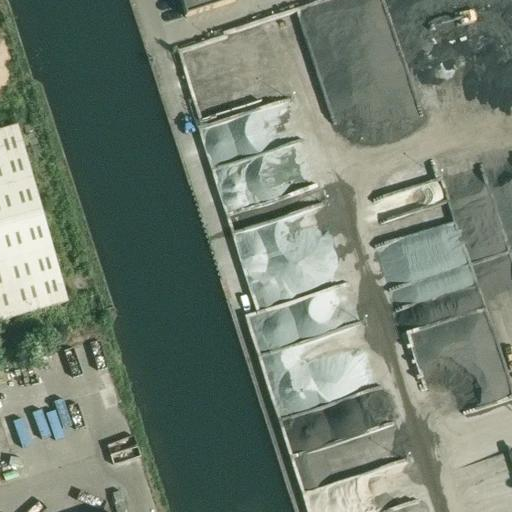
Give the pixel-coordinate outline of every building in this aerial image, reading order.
[(180,0),(186,18),(235,2),(234,0),(180,0)] [(0,132),(0,322),(67,303),(17,128),(0,132)] [(305,134),(216,167),(231,207),(320,175),(305,134)] [(511,264),(484,266),(485,295),(511,293),(511,288),(505,289),(504,275),(511,274),(511,264)] [(25,418),(32,435),(49,428),(42,411),(25,418)]
